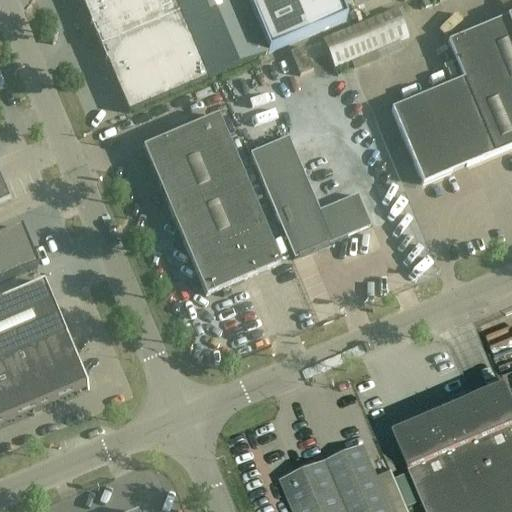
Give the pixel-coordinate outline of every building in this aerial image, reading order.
[(80,0),(128,114),(346,23),(336,0),(80,0)] [(421,0),(425,9),(433,6),(430,0),(421,0)] [(334,68),(408,38),(396,10),(322,39),(334,68)] [(511,15),(447,43),(463,80),(391,110),(422,186),(511,148),(511,15)] [(303,43),(311,63),(320,60),(312,39),(303,43)] [(299,77),(312,72),(303,48),(289,54),(299,77)] [(142,149),(205,299),(280,267),(235,161),(242,158),(238,146),(230,149),(217,118),(142,149)] [(356,197),(319,213),(288,139),(249,156),(294,261),(370,229),(356,197)] [(0,204),(9,200),(0,179),(0,204)] [(0,267),(31,254),(16,217),(0,223),(0,267)] [(0,429),(87,393),(90,399),(91,399),(43,283),(0,300),(0,429)] [(511,511),(511,407),(478,422),(471,404),(427,423),(434,441),(400,455),(424,511),(511,511)] [(389,511),(363,449),(280,485),(291,511),(389,511)]
